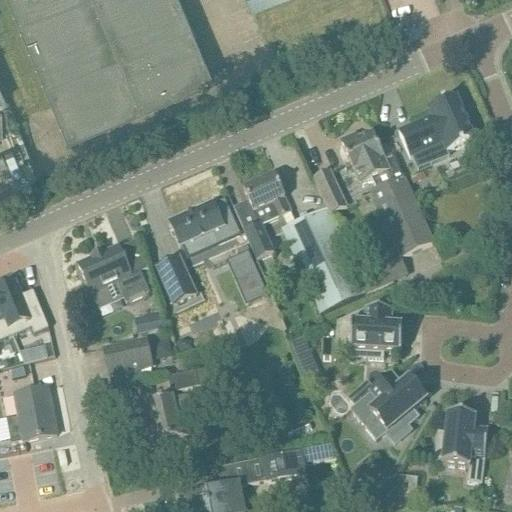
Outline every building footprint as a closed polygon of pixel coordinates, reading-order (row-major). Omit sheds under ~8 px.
[(7,0),(66,139),(212,78),(179,0),(7,0)] [(247,0),(252,11),(280,0),(247,0)] [(434,124),(400,139),(410,161),(412,160),(418,172),(449,158),(447,155),(475,143),(456,100),(428,112),(434,124)] [(489,136),(479,140),(485,157),(495,154),(489,136)] [(372,137),(343,150),(359,187),(373,181),(378,193),(371,196),(400,259),(401,262),(433,247),(394,157),(383,161),(372,137)] [(422,173),(410,180),(414,186),(426,179),(422,173)] [(329,175),(313,182),(326,211),(325,211),(329,220),(332,219),(346,212),(329,175)] [(249,204),(234,211),(238,221),(257,264),(272,257),(263,236),(264,236),(261,229),(290,216),(284,202),(285,201),(283,197),(275,179),(244,193),(249,204)] [(213,206),(169,226),(181,252),(184,250),(215,236),(221,249),(242,240),(228,210),(217,215),(213,206)] [(325,211),(282,231),(321,318),(364,299),(355,279),(329,220),(325,211)] [(119,249),(78,267),(87,289),(91,298),(118,286),(124,301),(126,306),(150,296),(141,275),(148,272),(136,244),(120,252),(119,249)] [(269,298),(250,254),(251,254),(249,248),(238,252),(240,258),(231,262),(249,307),(269,298)] [(355,279),(364,299),(409,279),(401,262),(400,259),(358,277),(355,279)] [(175,309),(197,300),(180,261),(157,271),(175,309)] [(16,285),(0,291),(0,306),(14,339),(32,332),(35,338),(49,332),(33,294),(22,299),(16,285)] [(0,344),(14,339),(0,306),(0,344)] [(369,354),(369,362),(383,363),(384,355),(401,356),(403,329),(392,329),(393,315),(364,314),(338,325),(337,352),(369,354)] [(162,315),(145,319),(148,333),(165,330),(162,315)] [(305,340),(290,346),(295,358),(310,352),(305,340)] [(147,342),(104,352),(110,379),(153,370),(147,342)] [(37,351),(40,362),(47,361),(44,349),(37,351)] [(13,381),(26,378),(24,370),(11,373),(13,381)] [(207,371),(206,372),(196,374),(196,373),(168,380),(172,396),(210,386),(207,371)] [(355,410),(350,413),(376,445),(386,436),(395,447),(413,432),(409,428),(417,420),(413,415),(426,403),(414,388),(407,393),(403,388),(401,390),(392,379),(375,393),(355,410)] [(19,419),(7,422),(12,447),(24,444),(24,445),(57,439),(51,404),(48,392),(38,393),(14,397),(15,399),(19,419)] [(157,445),(177,440),(192,436),(188,417),(190,416),(186,399),(174,401),(173,400),(148,405),(157,445)] [(446,436),(438,435),(437,450),(444,451),(442,468),(470,471),(468,486),(482,488),(489,434),(475,433),(476,422),(448,418),(446,436)] [(499,419),(494,418),(494,426),(505,430),(506,420),(499,419)] [(213,450),(200,453),(204,471),(217,468),(213,450)] [(286,456),(261,462),(265,484),(306,476),(301,453),(286,456)] [(222,492),(190,499),(192,511),(241,511),(236,489),(222,492)] [(375,489),(353,498),(357,511),(378,511),(385,501),(375,489)]
